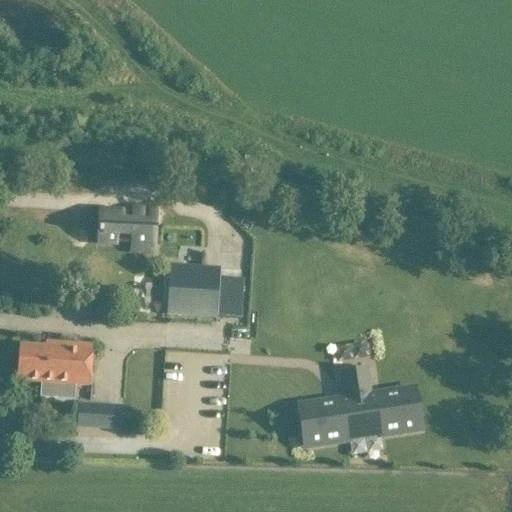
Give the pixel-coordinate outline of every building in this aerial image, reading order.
[(99,232),(99,236),(100,236),(100,245),(133,246),(132,252),(152,253),(155,209),(134,208),(134,214),(102,212),(101,232),(99,232)] [(170,268),(167,315),(241,320),(243,280),(221,278),(221,271),(197,269),(180,268),(170,268)] [(41,398),(71,400),(72,400),(73,387),(89,388),(92,347),(46,343),(46,348),(20,346),(18,383),(42,385),(41,398)] [(299,408),(305,448),(420,431),(414,392),(370,398),(366,370),(343,374),(347,401),(299,408)] [(78,428),(119,431),(121,410),(79,407),(78,428)]
